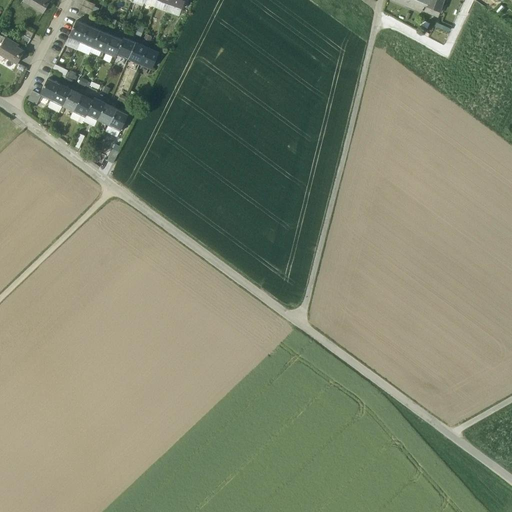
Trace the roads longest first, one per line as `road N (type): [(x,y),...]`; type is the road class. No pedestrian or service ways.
road 1 (residential): [(305,327),(12,113)]
road 2 (residential): [(305,327),(382,0)]
road 3 (residential): [(511,478),(305,327)]
road 4 (track): [(118,191),(0,306)]
road 5 (residential): [(12,113),(70,0)]
